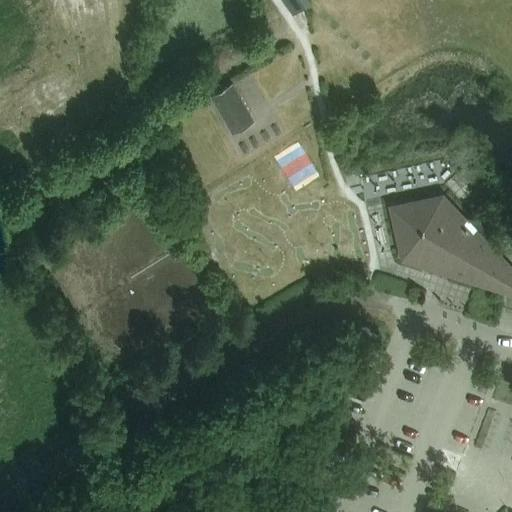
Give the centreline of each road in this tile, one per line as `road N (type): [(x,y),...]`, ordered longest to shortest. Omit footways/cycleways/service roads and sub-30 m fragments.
road 1 (track): [(384,301),(333,301),(0,505)]
road 2 (residential): [(511,348),(384,301)]
